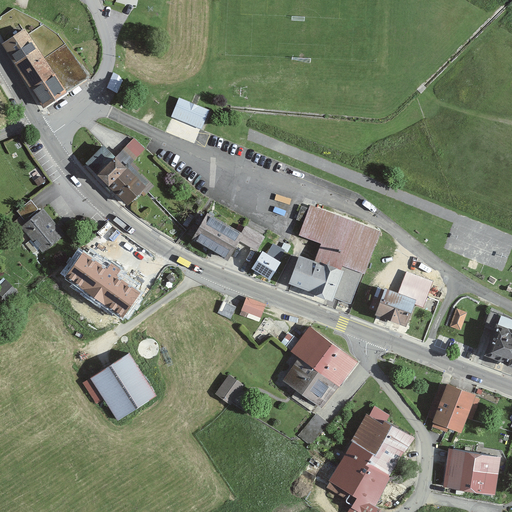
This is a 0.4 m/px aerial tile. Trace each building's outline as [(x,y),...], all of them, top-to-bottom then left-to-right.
[(42,107),(67,92),(26,27),(1,43),(42,107)] [(126,77),(113,72),(106,88),(119,93),(126,77)] [(202,128),(210,110),(179,97),(172,116),(202,128)] [(146,148),(133,137),(122,148),(135,160),(146,148)] [(85,163),(98,175),(117,155),(105,143),(85,163)] [(109,186),(129,166),(117,155),(98,175),(109,186)] [(109,186),(128,205),(148,184),(129,166),(109,186)] [(366,274),(380,230),(310,204),(298,236),(320,244),(314,259),(342,269),(343,265),(363,273),(366,274)] [(22,227),(42,251),(64,234),(44,209),(22,227)] [(246,225),(241,233),(208,213),(193,239),(229,259),(240,240),(256,250),(265,236),(246,225)] [(274,243),(269,252),(281,258),(286,249),(274,243)] [(252,268),(270,279),(282,261),(263,250),(252,268)] [(142,290),(82,251),(65,276),(125,316),(142,290)] [(289,286),(334,301),(335,296),(345,270),(342,269),(314,259),(300,254),(289,286)] [(351,302),(363,273),(343,265),(342,269),(345,270),(335,296),(351,302)] [(0,283),(0,292),(8,300),(18,289),(6,277),(0,283)] [(438,301),(443,290),(419,281),(415,292),(438,301)] [(376,315),(408,326),(417,299),(385,288),(376,315)] [(260,318),(266,305),(246,297),(241,310),(260,318)] [(230,319),(236,306),(223,300),(217,313),(230,319)] [(461,330),(467,312),(456,308),(450,326),(461,330)] [(511,318),(502,315),(499,323),(511,328),(511,318)] [(496,323),(485,354),(511,363),(511,328),(499,323),(496,323)] [(299,357),(339,385),(358,361),(310,327),(292,352),(299,357)] [(130,351),(89,376),(116,419),(157,395),(130,351)] [(325,408),(339,385),(299,357),(284,379),(325,408)] [(233,402),(245,384),(229,373),(217,391),(233,402)] [(476,396),(477,393),(448,382),(433,423),(462,434),(468,418),(473,419),(481,398),(476,396)] [(391,472),(416,437),(388,419),(390,415),(375,405),(369,413),(367,411),(350,440),(353,441),(332,474),(326,486),(354,503),(347,511),(375,511),(379,507),(375,505),(391,472)] [(309,445),(329,423),(316,412),(297,435),(309,445)] [(444,487),(496,494),(501,456),(450,448),(444,487)]
